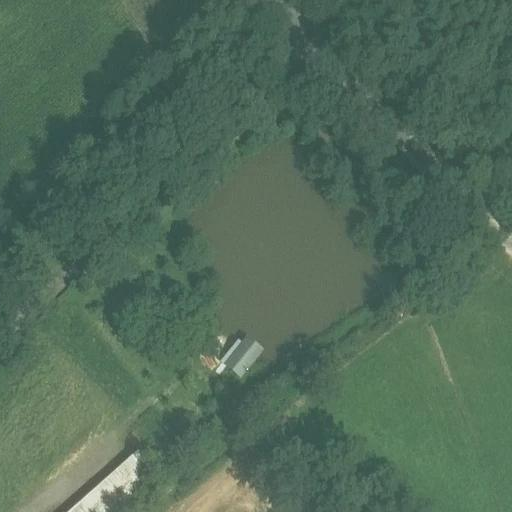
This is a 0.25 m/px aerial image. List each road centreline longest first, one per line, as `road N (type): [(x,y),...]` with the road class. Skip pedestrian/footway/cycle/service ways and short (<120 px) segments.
road 1 (track): [(274,0),(281,68),(247,86),(0,338)]
road 2 (unclassified): [(511,238),(490,226),(274,0)]
